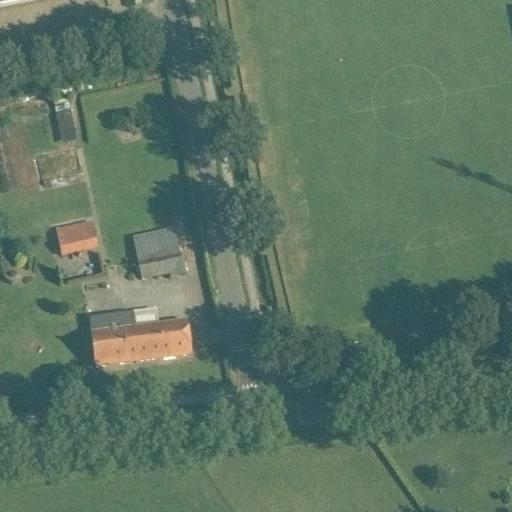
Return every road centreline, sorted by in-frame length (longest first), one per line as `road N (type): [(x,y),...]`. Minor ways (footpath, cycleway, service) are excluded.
road 1 (unclassified): [(257,418),(169,0)]
road 2 (tertiary): [(0,446),(257,418)]
road 3 (tertiary): [(257,418),(511,394)]
